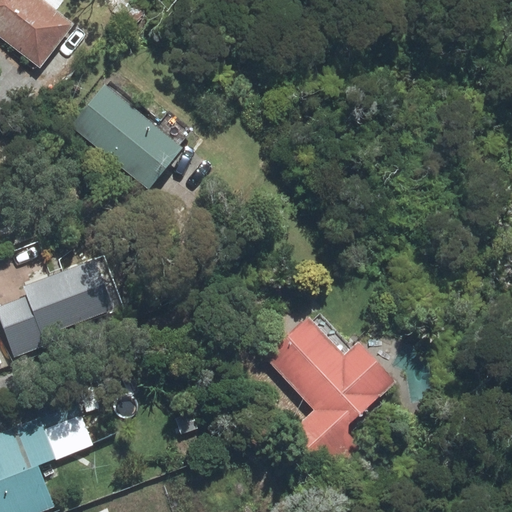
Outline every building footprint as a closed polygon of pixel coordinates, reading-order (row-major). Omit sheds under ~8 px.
[(74,24),(42,0),(0,0),(0,28),(43,63),(74,24)] [(185,145),(113,86),(80,125),(152,185),(185,145)] [(34,297),(0,311),(0,320),(15,357),(52,342),(48,333),(120,304),(103,262),(32,292),(34,297)] [(314,317),(273,357),(323,407),(301,429),(341,470),(366,444),(350,428),(400,378),(364,342),(351,355),(314,317)] [(195,414),(176,421),(181,434),(200,428),(195,414)] [(43,432),(0,447),(0,511),(36,511),(55,505),(40,465),(53,460),(43,432)]
